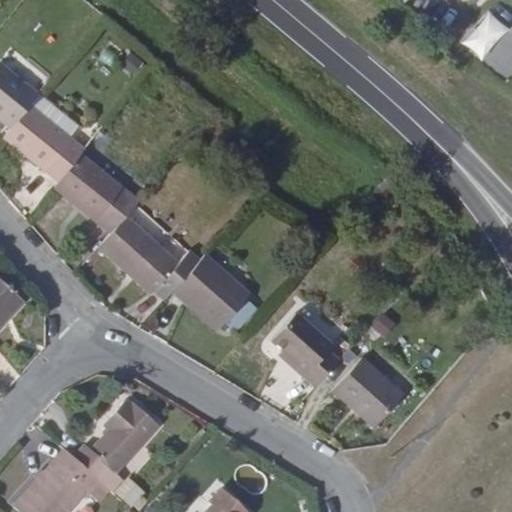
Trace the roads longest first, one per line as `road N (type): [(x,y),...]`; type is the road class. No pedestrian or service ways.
road 1 (residential): [(356,511),(351,494),(318,459),(91,331)]
road 2 (secondary): [(468,176),(411,115),(277,0)]
road 3 (residential): [(91,331),(0,224)]
road 4 (residential): [(91,331),(0,433)]
